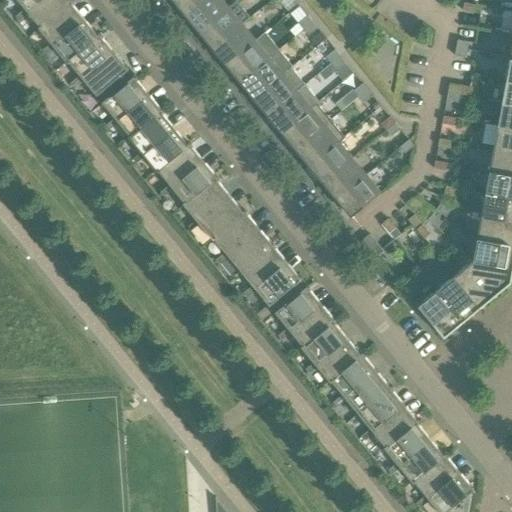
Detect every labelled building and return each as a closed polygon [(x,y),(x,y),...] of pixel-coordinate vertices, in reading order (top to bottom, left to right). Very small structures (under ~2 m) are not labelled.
[(24,17),(28,13),(27,11),(39,0),(17,0),(25,8),(20,12),(24,17)] [(38,27),(39,28),(72,1),(71,0),(39,0),(27,11),(28,13),(39,26),(38,27)] [(171,0),(184,15),(202,0),(171,0)] [(202,0),(184,15),(198,32),(228,7),(222,0),(202,0)] [(50,51),(54,47),(53,45),(84,19),(72,4),(73,3),(72,1),(39,28),(51,43),(47,46),(50,51)] [(198,32),(212,49),(242,24),(250,18),(236,1),(228,7),(198,32)] [(464,3),(462,11),(474,13),(476,5),(464,3)] [(15,16),(19,21),(24,17),(20,12),(15,16)] [(298,23),(303,30),(312,22),(307,16),(298,23)] [(53,45),(54,47),(66,62),(99,35),(98,33),(97,34),(84,19),(53,45)] [(312,22),(303,30),(308,36),(317,28),(312,22)] [(212,49),(226,66),(256,41),(242,24),(212,49)] [(265,33),(256,41),(226,66),(240,82),(270,58),(279,50),(265,33)] [(78,84),(83,80),(81,77),(113,51),(99,35),(66,62),(67,63),(69,62),(80,75),(75,79),(78,84)] [(457,40),(456,48),(467,50),(469,42),(457,40)] [(41,51),(43,53),(45,55),(50,51),(47,46),(41,51)] [(467,50),(456,48),(454,55),(466,58),(467,50)] [(325,57),(331,63),(340,56),(335,49),(325,57)] [(240,82),(254,99),(292,68),(291,67),(292,66),(279,50),(270,58),(240,82)] [(102,102),(134,76),(133,76),(132,77),(127,70),(128,69),(113,51),(81,77),(83,80),(96,95),(98,94),(103,101),(102,102)] [(340,56),(331,63),(336,69),(345,62),(340,56)] [(254,99),(267,116),(305,85),(292,68),(254,99)] [(113,126),(118,122),(116,119),(148,93),(134,76),(102,102),(115,117),(110,121),(113,126)] [(70,83),(74,88),(78,84),(75,79),(70,83)] [(511,82),(505,81),(501,103),(511,105),(511,82)] [(353,91),(358,97),(368,89),(362,83),(353,91)] [(305,85),(267,116),(281,133),(317,104),(316,102),(318,100),(305,85)] [(449,85),(447,92),(459,95),(461,87),(449,85)] [(368,89),(358,97),(363,103),(373,96),(368,89)] [(459,95),(447,92),(446,100),(458,103),(459,95)] [(128,136),(128,137),(161,110),(148,93),(116,119),(118,122),(129,135),(128,136)] [(511,105),(501,103),(497,126),(511,128),(511,105)] [(281,133),(295,149),(330,120),(317,104),(281,133)] [(140,160),(144,156),(142,154),(174,128),(162,113),(163,112),(161,110),(128,137),(141,152),(136,155),(140,160)] [(443,116),(442,124),(453,126),(455,118),(443,116)] [(381,124),(386,130),(395,123),(390,117),(381,124)] [(295,149),(309,166),(344,137),(330,120),(295,149)] [(105,125),(109,130),(113,126),(110,121),(105,125)] [(395,123),(386,130),(391,137),(400,129),(395,123)] [(511,128),(497,126),(493,148),(511,151),(511,128)] [(144,156),(156,171),(189,143),(188,142),(187,143),(174,128),(142,154),(144,156)] [(309,166),(323,183),(353,159),(339,142),(345,138),(344,137),(309,166)] [(439,138),(438,146),(449,148),(451,140),(439,138)] [(404,153),(414,146),(409,139),(399,147),(404,153)] [(168,193),(173,189),(171,186),(203,160),(189,143),(156,171),(157,172),(159,171),(170,184),(165,188),(168,193)] [(511,151),(493,148),(489,171),(511,174),(511,151)] [(131,160),(133,162),(135,164),(140,160),(136,155),(131,160)] [(323,183),(337,200),(366,176),(353,159),(323,183)] [(183,203),(184,205),(217,177),(203,160),(171,186),(173,189),(184,202),(183,203)] [(435,161),(433,169),(445,171),(447,163),(435,161)] [(511,174),(489,171),(485,193),(511,198),(511,174)] [(366,176),(337,200),(350,217),(380,192),(366,176)] [(196,227),(200,224),(197,221),(229,195),(217,180),(218,178),(217,177),(184,205),(196,219),(192,223),(196,227)] [(444,194),(456,196),(457,188),(446,186),(444,194)] [(168,193),(165,188),(160,192),(163,197),(168,193)] [(511,198),(485,193),(481,216),(511,221),(511,198)] [(200,224),(211,238),(244,210),(243,209),(242,210),(229,195),(197,221),(200,224)] [(436,210),(445,217),(450,210),(440,203),(436,210)] [(224,260),(229,256),(226,253),(258,227),(244,210),(211,238),(213,240),(214,239),(225,252),(220,256),(224,260)] [(427,220),(436,228),(441,222),(432,214),(427,220)] [(511,221),(481,216),(476,238),(511,244),(511,221)] [(388,219),(382,224),(395,240),(401,235),(388,219)] [(196,227),(192,223),(188,226),(186,227),(190,232),(196,227)] [(416,230),(424,239),(430,234),(422,224),(416,230)] [(229,256),(241,271),(272,244),(258,227),(226,253),(229,256)] [(377,243),(369,234),(363,239),(371,248),(377,243)] [(511,244),(476,238),(473,260),(511,267),(511,244)] [(252,293),(256,289),(254,287),(286,261),(272,244),(241,271),(252,285),(248,288),(252,293)] [(215,260),(219,264),(224,260),(220,256),(215,260)] [(511,267),(473,260),(453,275),(480,307),(510,282),(511,272),(511,267)] [(254,287),(256,289),(268,304),(300,278),(286,261),(254,287)] [(453,275),(436,290),(462,322),(480,307),(453,275)] [(286,336),(291,332),(289,330),(321,304),(306,285),(305,287),(299,280),(301,279),(300,278),(268,304),(269,305),(271,304),(276,311),(274,312),(287,327),(283,331),(286,336)] [(243,293),(246,298),(252,293),(248,288),(243,293)] [(462,322),(436,290),(417,305),(443,337),(462,322)] [(300,346),(302,347),(335,320),(321,304),(289,330),(291,332),(302,345),(300,346)] [(313,370),(317,366),(315,364),(347,338),(334,323),(336,322),(335,320),(302,347),(313,362),(309,365),(313,370)] [(278,335),(281,340),(286,336),(283,331),(278,335)] [(315,364),(317,366),(329,381),(362,353),(361,352),(360,353),(347,338),(315,364)] [(341,403),(346,399),(344,396),(376,370),(362,353),(329,381),(330,382),(332,381),(342,394),(337,398),(341,403)] [(304,370),(307,374),(313,370),(309,365),(304,370)] [(346,399),(358,413),(390,387),(376,370),(344,396),(346,399)] [(369,437),(374,433),(372,430),(404,404),(390,387),(358,413),(370,428),(365,432),(369,437)] [(333,402),(336,407),(341,403),(337,398),(333,402)] [(383,447),(384,448),(418,421),(404,404),(372,430),(374,433),(385,446),(383,447)] [(396,471),(400,467),(398,465),(430,439),(417,423),(419,422),(418,421),(384,448),(396,463),(392,466),(396,471)] [(369,437),(365,432),(361,436),(364,441),(369,437)] [(400,467),(412,482),(445,454),(444,453),(442,454),(430,439),(398,465),(400,467)] [(424,503),(429,499),(427,497),(459,471),(445,454),(412,482),(413,483),(414,482),(425,495),(420,499),(424,503)] [(392,466),(388,470),(387,471),(390,475),(396,471),(392,466)] [(427,497),(429,499),(439,511),(471,511),(475,493),(472,490),(474,489),(459,471),(427,497)] [(227,511),(215,497),(215,511),(227,511)] [(416,503),(419,507),(424,503),(420,499),(416,503)]
